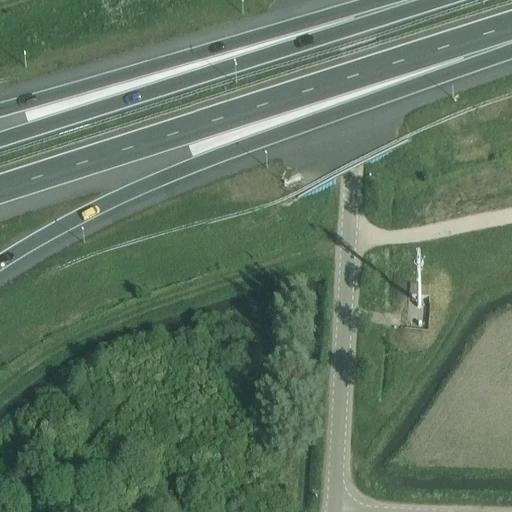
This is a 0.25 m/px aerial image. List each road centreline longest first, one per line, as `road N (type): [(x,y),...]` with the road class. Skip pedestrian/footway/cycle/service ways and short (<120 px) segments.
road 1 (motorway): [(0,261),(92,208),(367,102),(511,29)]
road 2 (motorway): [(0,187),(511,24)]
road 3 (unclassified): [(334,509),(363,0)]
road 4 (motorway): [(366,13),(0,138)]
road 5 (motorway): [(366,13),(253,36),(0,110)]
